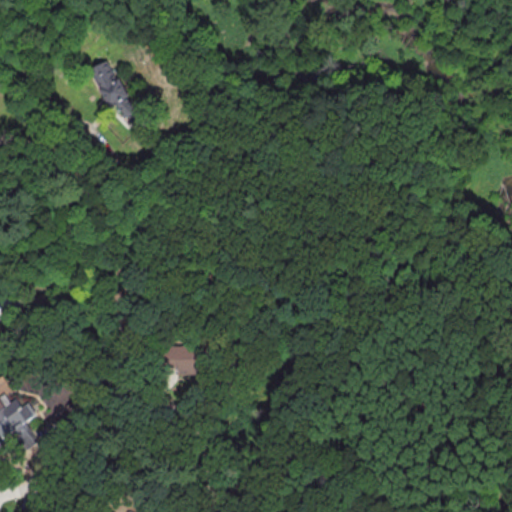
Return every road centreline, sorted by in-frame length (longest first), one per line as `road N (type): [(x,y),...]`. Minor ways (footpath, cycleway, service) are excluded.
road 1 (residential): [(127,397),(100,267),(107,196)]
road 2 (residential): [(211,511),(212,469),(189,414),(157,398),(127,397)]
